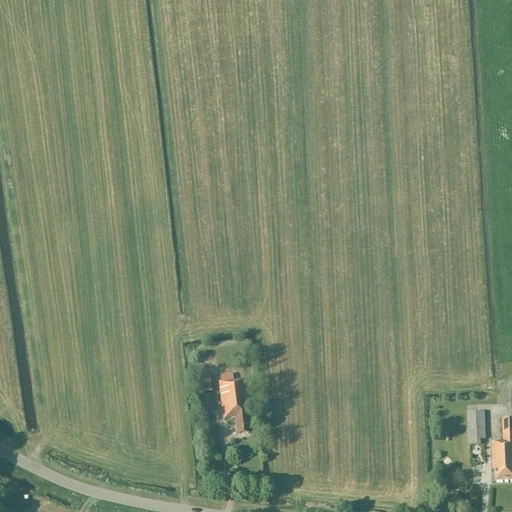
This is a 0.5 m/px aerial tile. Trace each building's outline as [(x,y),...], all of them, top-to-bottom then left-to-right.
[(208,373),(194,375),(197,395),(211,394),(208,373)] [(249,417),(244,379),(219,382),(223,419),(235,418),(237,435),(248,434),(246,417),(249,417)] [(214,412),(212,398),(200,399),(201,413),(214,412)] [(485,440),(483,413),(467,413),(469,446),(480,445),(480,440),(485,440)] [(511,420),(502,421),(503,441),(499,441),(499,443),(491,443),(492,471),(494,470),(495,482),(511,481),(511,420)]
